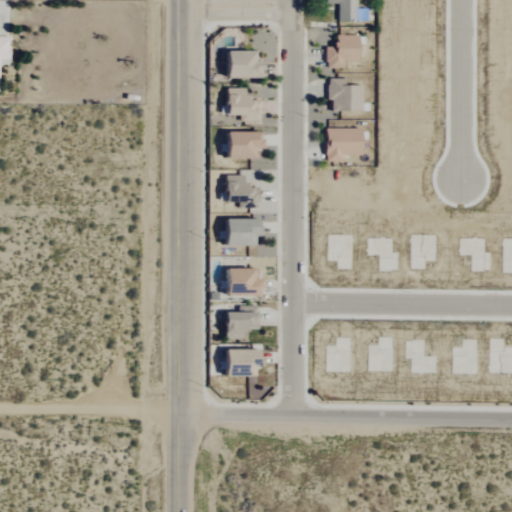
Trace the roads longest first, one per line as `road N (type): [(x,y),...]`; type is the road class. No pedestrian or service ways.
road 1 (residential): [(295,417),(293,0)]
road 2 (secondary): [(185,414),(186,0)]
road 3 (residential): [(511,419),(185,414)]
road 4 (residential): [(295,302),(511,305)]
road 5 (track): [(185,414),(0,406)]
road 6 (residential): [(464,178),(463,0)]
